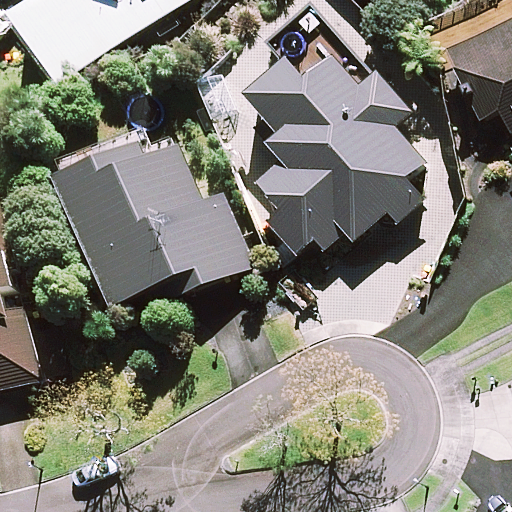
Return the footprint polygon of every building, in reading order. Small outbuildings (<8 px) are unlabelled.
[(57,0),(65,12),(24,39),(59,93),(203,0),(57,0)] [(366,0),(387,21),(408,0),(366,0)] [(420,128),(384,89),(322,22),(277,63),(293,80),(253,116),(287,153),(275,165),(288,179),(265,200),(287,224),(273,236),(304,270),(320,256),(329,265),(350,246),(360,257),(393,226),(402,236),(427,213),(412,196),(434,176),(403,143),(420,128)] [(511,35),(452,65),(487,134),(501,127),(505,125),(511,138),(511,35)] [(188,164),(157,177),(150,163),(66,200),(118,321),(170,298),(177,314),(260,278),(230,209),(211,217),(188,164)] [(0,401),(14,398),(46,391),(31,324),(21,326),(0,225),(0,401)]
